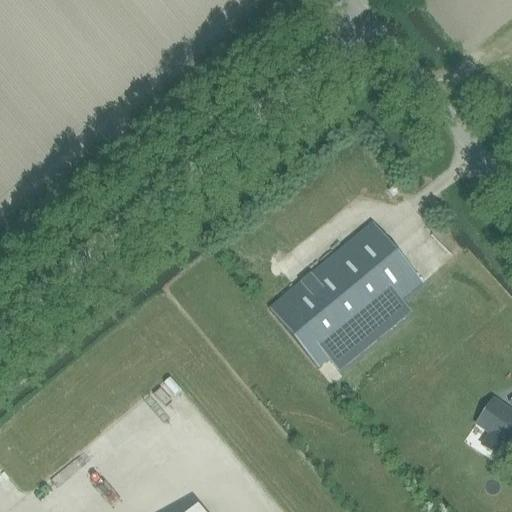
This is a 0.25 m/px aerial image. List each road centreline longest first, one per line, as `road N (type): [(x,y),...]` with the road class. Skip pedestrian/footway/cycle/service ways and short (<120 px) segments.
road 1 (unclassified): [(0,328),(365,23)]
road 2 (unclassified): [(365,23),(511,188)]
